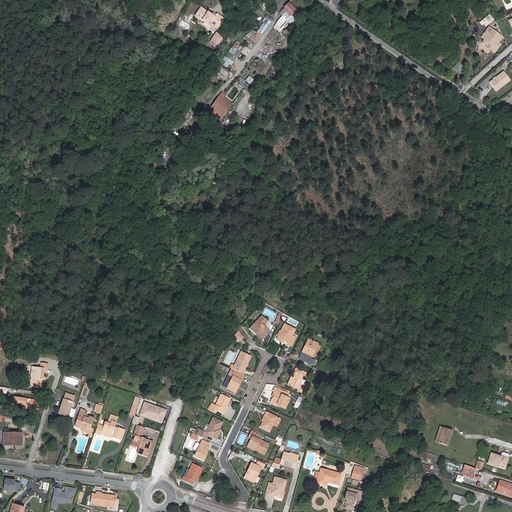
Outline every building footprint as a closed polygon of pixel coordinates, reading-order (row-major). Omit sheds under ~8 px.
[(280,40),(297,20),(292,17),(297,12),(290,3),(285,7),(288,12),(283,16),(288,21),(275,36),(280,40)] [(206,12),(200,8),(194,17),(204,23),(203,24),(209,28),(211,25),(218,30),(224,20),(216,14),(215,16),(211,13),(210,14),(206,12)] [(292,17),(297,20),(300,16),(297,12),(292,17)] [(496,19),(491,14),(487,18),(493,23),(496,19)] [(272,19),(269,16),(254,36),(258,40),(271,22),(270,21),(272,19)] [(509,26),(502,29),(505,37),(511,34),(509,26)] [(487,46),(490,42),(493,44),(491,48),(495,51),(500,44),(498,42),(502,36),(492,29),(490,33),(487,31),(483,37),(484,38),(481,42),(487,46)] [(224,35),(219,32),(213,41),(218,45),(224,35)] [(254,36),(243,51),(249,55),(259,40),(258,40),(254,36)] [(222,58),(229,64),(242,48),(236,42),(222,58)] [(464,68),(456,63),(453,67),(461,72),(464,68)] [(222,68),(216,72),(224,82),(230,77),(222,68)] [(511,81),(504,71),(489,82),(496,92),(511,81)] [(233,86),(225,96),(229,100),(235,94),(237,96),(240,92),(233,86)] [(229,107),(222,101),(219,104),(226,110),(229,107)] [(179,130),(186,122),(183,119),(176,128),(179,130)] [(270,331),(265,326),(268,322),(262,317),(251,330),(263,340),(270,331)] [(284,326),(277,341),(283,343),(284,341),(289,343),(288,345),(292,347),(296,339),(292,337),(295,330),(284,326)] [(244,340),(239,333),(235,338),(240,343),(244,340)] [(309,363),(311,359),(320,339),(311,335),(300,360),(309,363)] [(234,366),(232,370),(240,373),(244,375),(246,372),(245,371),(252,358),(242,353),(236,367),(234,366)] [(41,387),(42,372),(46,372),(47,367),(32,366),(31,377),(32,377),(31,386),(41,387)] [(295,374),(290,386),(299,391),(298,393),(302,394),(305,387),(301,385),(306,373),(296,369),(295,373),(295,374)] [(240,373),(232,370),(230,375),(235,378),(229,390),(238,394),(246,376),(244,375),(240,373)] [(291,400),(282,396),(283,393),(276,390),(274,393),(277,395),(273,403),(287,409),(291,400)] [(223,396),(218,408),(215,407),(212,413),(218,415),(219,412),(225,415),(232,401),(223,396)] [(63,399),(59,413),(67,416),(67,415),(73,417),(76,409),(70,407),(72,402),(63,399)] [(11,400),(5,400),(4,408),(19,410),(29,411),(30,402),(24,402),(20,401),(14,400),(11,400)] [(101,414),(103,406),(95,404),(93,412),(101,414)] [(146,411),(142,410),(139,418),(143,420),(144,418),(151,421),(151,422),(155,424),(159,412),(147,408),(146,411)] [(75,426),(82,429),(81,431),(88,433),(93,418),(88,417),(87,419),(84,417),(86,411),(80,409),(75,426)] [(164,413),(159,412),(155,424),(160,426),(164,413)] [(269,413),(265,421),(266,422),(263,429),(272,433),(279,418),(269,413)] [(101,433),(110,436),(116,418),(110,415),(108,420),(110,421),(109,424),(104,423),(101,433)] [(116,418),(110,436),(112,437),(112,439),(120,441),(123,431),(117,429),(117,430),(114,429),(117,418),(116,418)] [(202,439),(209,442),(211,437),(220,441),(222,434),(221,433),(224,425),(216,421),(209,435),(204,432),(201,438),(202,439)] [(442,427),(437,442),(446,445),(451,430),(442,427)] [(250,449),(267,457),(271,447),(261,442),(263,437),(253,433),(251,438),(254,440),(250,449)] [(277,434),(275,439),(281,442),(283,437),(277,434)] [(21,447),(21,435),(3,435),(3,447),(21,447)] [(130,444),(136,446),(136,443),(138,437),(133,435),(130,444)] [(136,443),(136,446),(139,447),(141,448),(144,439),(141,437),(140,437),(138,437),(136,443)] [(140,455),(146,457),(151,441),(144,439),(141,448),(142,448),(140,455)] [(205,443),(198,459),(207,463),(213,451),(212,450),(213,447),(205,443)] [(488,463),(504,469),(509,454),(509,452),(504,451),(501,452),(500,455),(492,451),(488,463)] [(299,457),(289,454),(289,456),(284,455),(280,465),(295,469),(299,457)] [(447,466),(459,470),(461,465),(449,460),(447,466)] [(252,466),(246,481),(255,485),(261,470),(262,471),(264,467),(257,464),(256,468),(252,466)] [(475,468),(466,465),(463,474),(462,474),(466,475),(467,471),(474,474),(476,468),(475,468)] [(196,467),(190,481),(187,479),(185,483),(195,488),(197,484),(200,485),(206,472),(196,467)] [(341,475),(321,469),(318,483),(326,486),(327,482),(338,485),(341,475)] [(354,470),(351,478),(360,481),(363,472),(354,470)] [(287,481),(275,478),(273,484),(270,483),(267,493),(272,495),(272,494),(276,495),(276,496),(282,498),(287,481)] [(15,482),(15,481),(5,479),(3,490),(18,492),(21,483),(15,482)] [(496,492),(511,496),(511,485),(500,481),(496,492)] [(52,505),(57,506),(58,504),(63,505),(66,504),(71,505),(71,503),(72,497),(73,497),(74,495),(75,491),(66,489),(65,495),(64,496),(62,496),(62,494),(61,494),(61,491),(54,490),(52,505)] [(360,501),(362,492),(348,489),(345,499),(347,500),(345,509),(352,511),(355,499),(360,501)] [(106,496),(106,494),(100,493),(96,492),(96,495),(94,504),(113,507),(115,495),(108,495),(108,496),(106,496)] [(197,499),(227,508),(228,502),(198,493),(197,499)]
